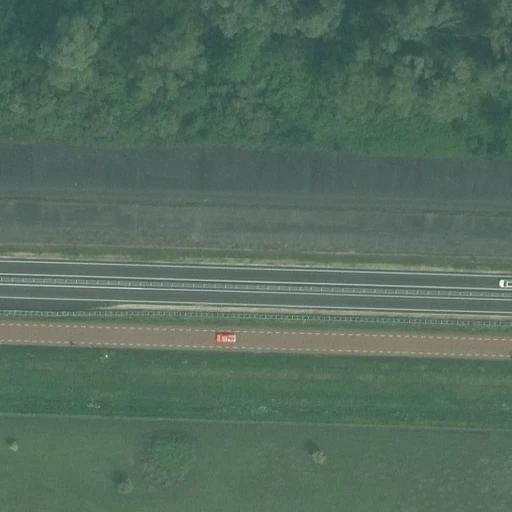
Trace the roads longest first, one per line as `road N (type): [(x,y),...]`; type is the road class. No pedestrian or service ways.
road 1 (trunk): [(511,287),(0,271)]
road 2 (trunk): [(0,292),(511,308)]
road 3 (tertiary): [(511,348),(0,333)]
